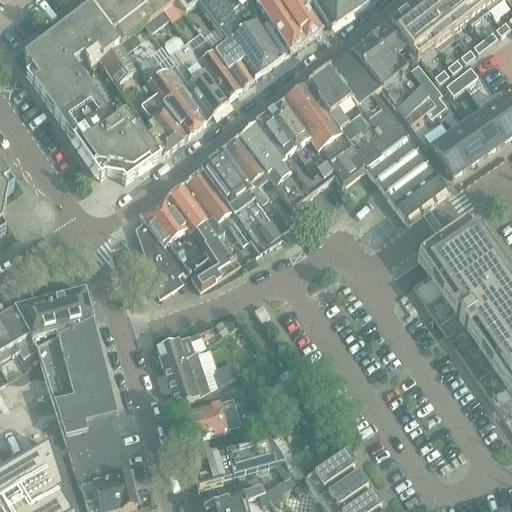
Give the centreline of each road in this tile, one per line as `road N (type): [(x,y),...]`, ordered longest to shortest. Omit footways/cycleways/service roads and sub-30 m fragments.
road 1 (residential): [(412,0),(89,237)]
road 2 (residential): [(283,280),(436,501),(498,480)]
road 3 (residential): [(498,480),(359,277)]
road 4 (residential): [(511,197),(503,185),(359,277)]
road 5 (residential): [(125,339),(174,511)]
road 6 (residential): [(283,280),(125,339)]
road 7 (residential): [(89,237),(0,107)]
